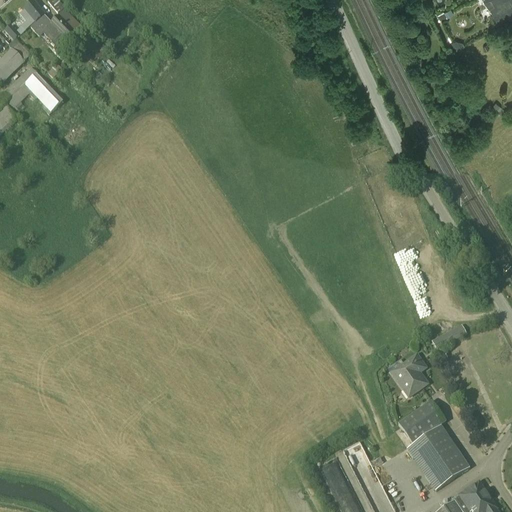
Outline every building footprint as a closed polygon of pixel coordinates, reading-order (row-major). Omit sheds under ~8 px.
[(511,0),(490,0),(497,14),(499,13),(498,13),(511,5),(511,0)] [(48,7),(48,8),(57,19),(64,14),(55,2),(48,7)] [(33,9),(16,26),(26,36),(30,33),(32,34),(39,29),(45,24),(44,23),(45,21),(33,9)] [(87,41),(64,17),(51,30),(45,24),(39,29),(32,34),(50,52),(48,54),(61,67),(87,41)] [(20,41),(11,32),(6,38),(14,46),(20,41)] [(10,50),(0,39),(0,48),(2,51),(5,54),(10,50)] [(97,49),(90,57),(104,69),(114,57),(106,49),(102,53),(97,49)] [(30,62),(19,51),(13,56),(24,67),(30,62)] [(12,55),(0,66),(0,90),(24,67),(13,56),(12,55)] [(57,70),(48,79),(54,84),(63,76),(57,70)] [(32,73),(0,104),(0,105),(10,116),(30,97),(41,86),(42,84),(38,80),(32,73)] [(59,91),(43,75),(38,80),(42,84),(41,86),(52,97),(59,91)] [(52,97),(41,86),(30,97),(51,119),(62,108),(52,97)] [(0,105),(0,136),(16,122),(10,116),(0,105)] [(462,333),(432,350),(437,358),(467,342),(462,333)] [(417,364),(393,380),(404,397),(407,395),(412,401),(426,391),(418,379),(425,375),(417,364)] [(432,409),(399,431),(413,452),(408,456),(436,498),(470,475),(441,433),(446,429),(432,409)] [(392,511),(363,454),(346,463),(371,511),(392,511)] [(339,511),(355,511),(337,465),(323,470),(339,511)] [(493,511),(479,490),(455,507),(458,511),(493,511)]
